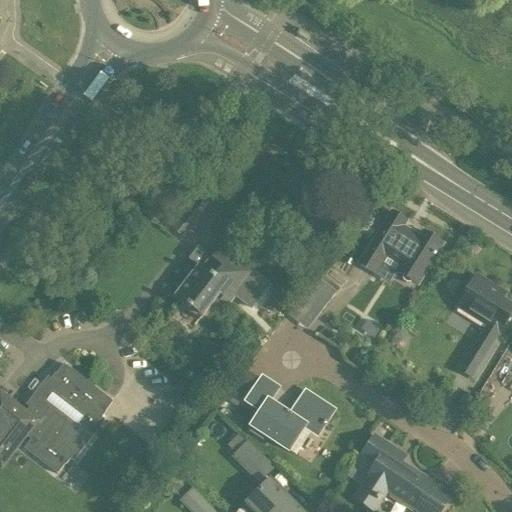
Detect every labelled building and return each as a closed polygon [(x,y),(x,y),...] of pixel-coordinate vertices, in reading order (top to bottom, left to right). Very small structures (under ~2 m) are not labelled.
[(164,222),(181,237),(210,204),(192,189),(164,222)] [(405,222),(390,213),(358,267),(373,275),(383,258),(400,268),(397,274),(417,286),(442,244),(422,233),(418,239),(401,228),(405,222)] [(176,296),(203,317),(219,296),(230,305),(236,297),(255,272),(222,247),(213,258),(211,256),(202,267),(200,265),(176,296)] [(458,307),(487,326),(460,370),(475,379),(493,349),(491,348),(511,313),(511,305),(502,299),(505,294),(477,276),(458,307)] [(330,300),(311,285),(302,297),(321,312),(330,300)] [(31,440),(24,449),(57,475),(70,459),(74,462),(105,421),(101,418),(113,403),(64,365),(56,374),(51,380),(48,377),(26,406),(29,409),(27,411),(2,392),(0,393),(0,467),(2,469),(27,436),(31,440)] [(290,415),(268,400),(277,388),(262,378),(247,401),(262,411),(252,426),(249,432),(263,441),(267,436),(289,451),(305,428),(316,435),(323,426),(324,427),(326,423),(325,422),(333,411),(306,392),(290,415)] [(385,490),(417,511),(441,511),(452,497),(431,483),(431,484),(385,453),(389,447),(374,437),(361,456),(375,465),(366,479),(367,480),(354,500),(371,511),(385,490)] [(274,468),(248,441),(231,457),(258,484),(274,468)] [(247,503),(255,511),(299,511),(269,482),(247,503)] [(216,511),(193,488),(180,501),(190,511),(216,511)]
